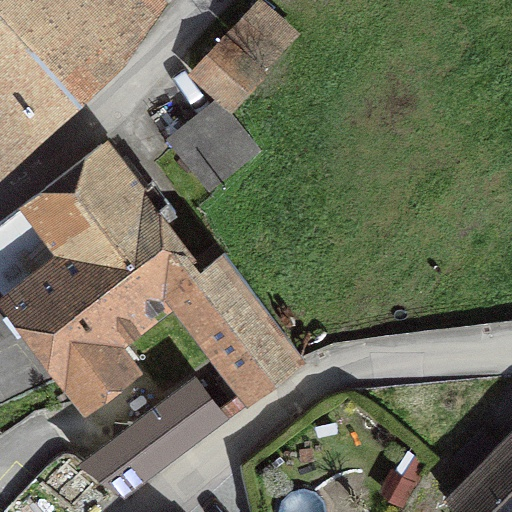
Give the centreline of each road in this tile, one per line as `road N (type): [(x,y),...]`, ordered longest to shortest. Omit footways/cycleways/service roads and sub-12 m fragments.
road 1 (residential): [(511,348),(332,374),(139,511)]
road 2 (residential): [(205,0),(102,114),(0,193)]
